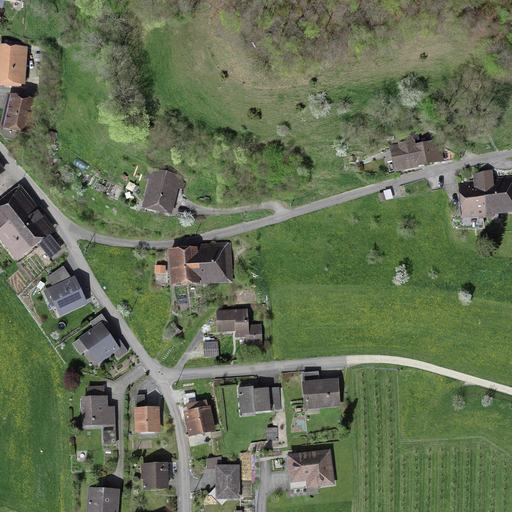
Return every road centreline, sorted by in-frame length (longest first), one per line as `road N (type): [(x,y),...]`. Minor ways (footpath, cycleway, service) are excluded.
road 1 (residential): [(70,231),(170,244),(511,151)]
road 2 (residential): [(511,391),(373,358),(162,381)]
road 3 (residential): [(70,231),(90,280),(162,381)]
road 4 (residential): [(162,381),(181,436),(185,511)]
